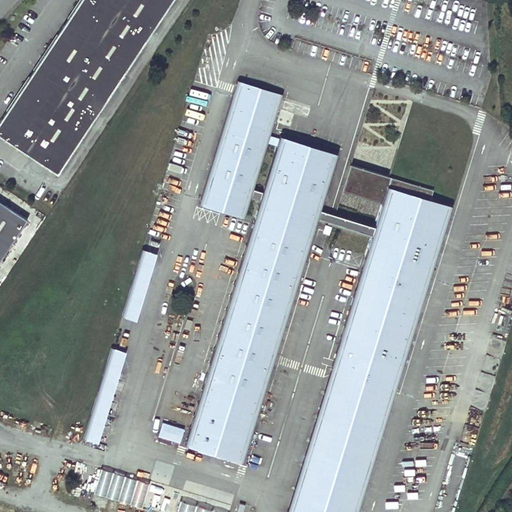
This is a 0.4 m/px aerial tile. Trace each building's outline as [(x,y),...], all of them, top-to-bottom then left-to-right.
[(80,0),(0,120),(0,133),(58,172),(172,0),(80,0)] [(198,199),(242,213),(267,134),(279,97),(235,83),(198,199)] [(251,216),(276,137),(267,134),(242,213),(251,216)] [(181,435),(238,453),(333,155),(276,137),(251,216),(181,435)] [(427,190),(347,165),(339,190),(377,203),(360,255),(332,343),(396,363),(441,222),(419,215),(423,202),(427,190)] [(0,262),(29,217),(0,198),(0,262)] [(445,208),(423,202),(419,215),(441,222),(445,208)] [(123,316),(138,320),(158,252),(143,248),(123,316)] [(348,511),(396,363),(332,343),(280,506),(299,511),(348,511)] [(101,442),(125,350),(110,346),(86,438),(101,442)] [(443,497),(455,501),(470,453),(458,449),(443,497)] [(100,467),(93,492),(143,506),(150,481),(100,467)] [(180,504),(177,511),(225,511),(196,503),(194,508),(180,504)]
